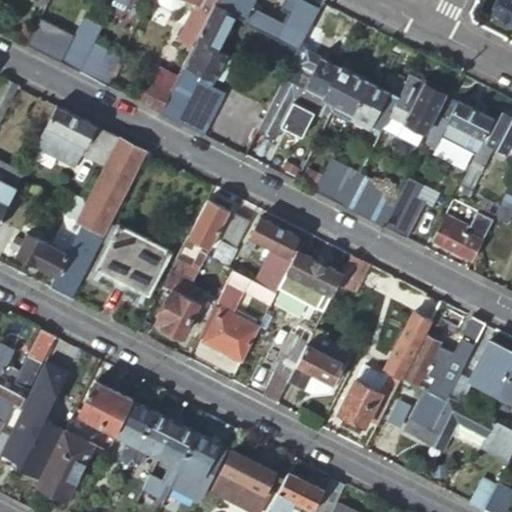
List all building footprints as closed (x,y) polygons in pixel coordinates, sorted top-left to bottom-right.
[(214,0),(157,0),(159,6),(169,11),(180,8),(183,0),(187,0),(201,6),(199,12),(192,8),(176,40),(191,47),(214,0)] [(240,1),(237,0),(214,0),(191,47),(178,71),(193,78),(211,88),(227,55),(215,48),(240,1)] [(511,0),(499,0),(494,10),(511,19),(510,21),(511,21),(511,0)] [(82,16),(59,62),(77,71),(88,49),(100,25),(82,16)] [(88,49),(77,71),(91,78),(102,56),(88,49)] [(297,63),(291,60),(282,77),(322,97),(338,67),(305,50),(297,63)] [(102,56),(91,78),(103,84),(114,63),(102,56)] [(151,62),(133,99),(157,112),(169,90),(176,75),(151,62)] [(322,97),(282,77),(254,131),(271,141),(292,102),(309,110),(310,109),(320,114),(330,109),(332,103),(351,113),(368,81),(338,67),(322,97)] [(183,97),(193,78),(178,71),(176,75),(169,90),(183,97)] [(408,74),(396,96),(388,113),(423,131),(443,93),(408,74)] [(1,77),(0,79),(0,118),(17,85),(1,77)] [(396,96),(368,81),(351,113),(374,125),(380,128),(388,113),(396,96)] [(157,112),(171,119),(183,97),(169,90),(157,112)] [(446,98),(426,137),(435,141),(437,137),(473,155),(492,119),(457,101),(455,103),(446,98)] [(80,152),(95,125),(55,105),(33,150),(38,153),(41,146),(74,164),(76,161),(80,152)] [(498,122),(492,119),(473,155),(459,184),(472,190),(495,146),(511,154),(511,116),(503,112),(498,122)] [(101,173),(119,137),(95,125),(80,152),(76,161),(101,173)] [(380,128),(374,125),(370,131),(377,135),(380,128)] [(146,151),(119,137),(101,173),(75,223),(79,225),(101,236),(146,151)] [(358,172),(329,157),(311,191),(340,206),(358,172)] [(0,159),(0,178),(1,179),(9,164),(0,159)] [(15,186),(12,191),(49,210),(56,214),(62,202),(39,191),(48,173),(27,161),(22,171),(15,186)] [(1,179),(15,186),(22,171),(9,164),(1,179)] [(398,192),(358,172),(340,206),(380,225),(398,192)] [(0,215),(12,191),(15,186),(1,179),(0,178),(0,215)] [(418,189),(403,181),(398,192),(380,225),(404,238),(421,204),(413,200),(418,189)] [(511,186),(509,186),(496,210),(505,215),(511,203),(511,186)] [(452,196),(449,203),(464,210),(467,204),(452,196)] [(229,211),(206,199),(188,235),(197,240),(210,247),(229,211)] [(56,214),(49,210),(42,222),(73,238),(79,225),(75,223),(56,214)] [(248,218),(234,211),(210,257),(225,265),(248,218)] [(454,216),(445,211),(441,218),(450,222),(454,216)] [(277,289),(294,256),(288,253),(297,235),(259,216),(249,236),(271,246),(265,258),(255,280),(276,291),(277,289)] [(430,239),(470,260),(482,238),(450,222),(441,218),(430,239)] [(170,250),(117,223),(94,267),(147,295),(170,250)] [(15,254),(55,274),(60,264),(66,253),(26,233),(15,254)] [(197,240),(188,235),(183,244),(192,249),(197,240)] [(271,246),(249,236),(244,246),(265,258),(271,246)] [(66,253),(60,264),(74,270),(84,251),(70,244),(66,253)] [(341,273),(297,251),(294,256),(277,289),(316,309),(325,290),(330,293),(336,282),(341,273)] [(170,269),(189,280),(193,282),(201,267),(206,255),(199,252),(192,266),(176,258),(170,269)] [(225,265),(210,257),(206,255),(201,267),(211,272),(205,285),(219,292),(224,282),(231,268),(225,265)] [(368,264),(350,255),(341,273),(336,282),(354,291),(368,264)] [(55,274),(48,288),(68,299),(81,274),(74,270),(60,264),(55,274)] [(231,268),(224,282),(243,291),(270,304),(276,291),(255,280),(231,268)] [(170,269),(163,283),(172,288),(158,316),(165,320),(162,325),(181,335),(199,302),(196,301),(201,290),(188,284),(189,280),(170,269)] [(241,360),(259,326),(232,312),(243,291),(224,282),(219,292),(215,300),(221,304),(220,305),(202,340),(241,360)] [(423,334),(429,323),(410,314),(382,369),(390,373),(380,392),(357,379),(340,413),(367,427),(370,421),(376,424),(400,378),(423,334)] [(484,323),(471,316),(451,355),(455,357),(443,382),(433,377),(426,391),(445,400),(446,397),(458,374),(484,323)] [(0,341),(0,397),(22,408),(28,396),(46,359),(57,337),(40,329),(18,372),(7,366),(16,349),(0,341)] [(294,365),(286,380),(304,390),(314,371),(335,382),(347,359),(342,356),(345,349),(311,331),(305,343),(294,365)] [(423,334),(400,378),(415,385),(424,368),(428,360),(438,341),(423,334)] [(289,335),(278,356),(294,365),(305,343),(289,335)] [(69,344),(57,337),(46,359),(55,364),(59,366),(69,344)] [(497,392),(511,363),(511,351),(489,340),(470,378),(497,392)] [(278,356),(259,395),(274,403),(286,380),(294,365),(278,356)] [(55,364),(46,359),(28,396),(37,401),(55,364)] [(428,360),(424,368),(429,370),(433,362),(428,360)] [(511,363),(497,392),(511,399),(511,363)] [(314,371),(304,390),(313,395),(330,392),(335,382),(314,371)] [(470,380),(458,374),(446,397),(459,403),(470,380)] [(81,413),(117,431),(131,402),(96,384),(81,413)] [(426,391),(424,390),(404,430),(420,438),(424,431),(428,433),(445,400),(426,391)] [(28,396),(22,408),(17,418),(6,440),(11,442),(0,464),(34,481),(44,462),(36,458),(42,447),(27,439),(45,405),(37,401),(28,396)] [(22,408),(0,397),(0,425),(3,420),(0,418),(0,409),(17,418),(22,408)] [(446,449),(459,423),(486,437),(489,431),(494,421),(485,416),(459,403),(446,397),(445,400),(428,433),(434,436),(431,441),(446,449)] [(117,431),(115,434),(128,440),(121,453),(125,455),(123,460),(129,463),(154,414),(131,402),(117,431)] [(0,418),(3,420),(0,425),(0,452),(6,440),(17,418),(0,409),(0,418)] [(129,463),(116,488),(132,495),(147,466),(139,462),(145,449),(160,456),(176,425),(154,414),(129,463)] [(511,429),(494,421),(489,431),(486,437),(498,435),(511,442),(511,429)] [(176,425),(160,456),(171,462),(165,475),(170,477),(167,482),(162,480),(153,498),(163,503),(171,487),(197,436),(176,425)] [(64,431),(38,484),(66,498),(92,445),(64,431)] [(228,451),(197,436),(171,487),(201,503),(212,482),(218,470),(228,451)] [(274,475),(228,451),(218,470),(212,482),(217,485),(237,495),(232,505),(245,511),(261,511),(269,497),(264,495),(274,475)] [(315,511),(325,493),(289,474),(269,511),(315,511)] [(481,478),(469,502),(483,509),(496,485),(481,478)] [(332,480),(325,493),(315,511),(333,511),(337,505),(346,488),(332,480)] [(496,485),(483,509),(489,511),(511,511),(511,490),(497,482),(496,485)] [(99,511),(110,491),(98,484),(87,507),(95,511),(99,511)] [(217,485),(212,495),(232,505),(237,495),(217,485)]
